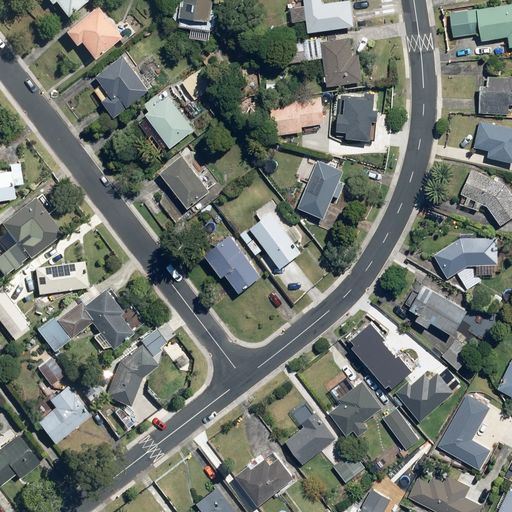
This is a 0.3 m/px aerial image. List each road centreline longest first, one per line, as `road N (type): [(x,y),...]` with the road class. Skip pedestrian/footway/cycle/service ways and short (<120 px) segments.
road 1 (residential): [(414,0),(422,113),(411,179),(372,262),(341,300),(244,377)]
road 2 (residential): [(244,377),(0,57)]
road 3 (residential): [(244,377),(73,511)]
